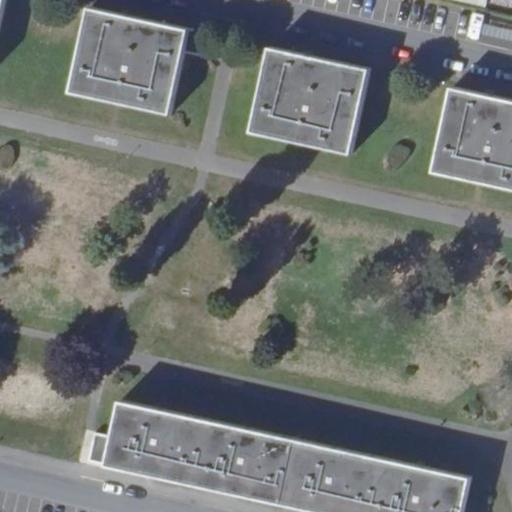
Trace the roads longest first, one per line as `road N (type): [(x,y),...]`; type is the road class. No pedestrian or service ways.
road 1 (residential): [(511,62),(224,0)]
road 2 (residential): [(0,471),(177,511)]
